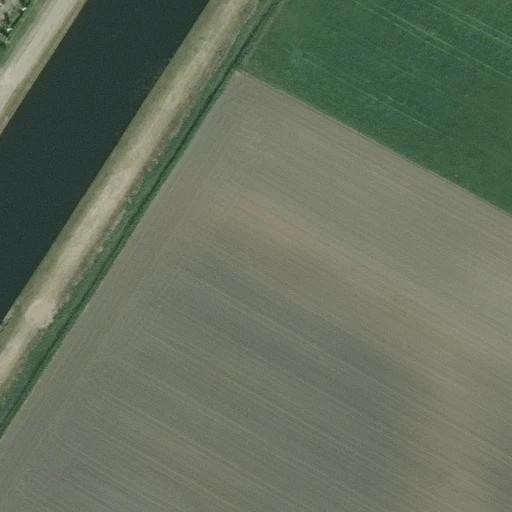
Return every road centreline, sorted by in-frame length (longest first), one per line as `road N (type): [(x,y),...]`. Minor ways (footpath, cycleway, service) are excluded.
road 1 (track): [(237,0),(0,370)]
road 2 (track): [(68,0),(0,108)]
